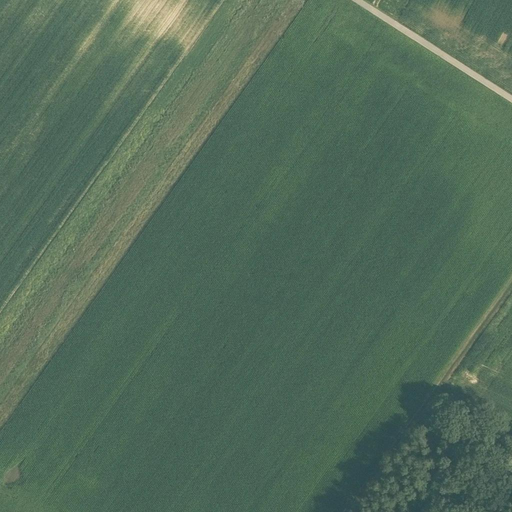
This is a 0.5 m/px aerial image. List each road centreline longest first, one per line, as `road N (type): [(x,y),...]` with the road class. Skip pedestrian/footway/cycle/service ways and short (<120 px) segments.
road 1 (track): [(511,285),(350,511)]
road 2 (track): [(350,0),(511,102)]
